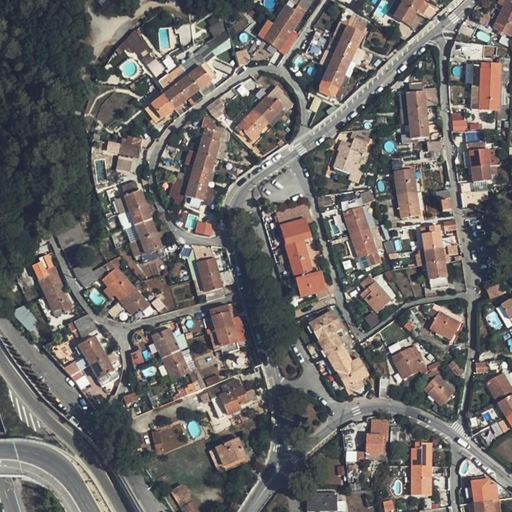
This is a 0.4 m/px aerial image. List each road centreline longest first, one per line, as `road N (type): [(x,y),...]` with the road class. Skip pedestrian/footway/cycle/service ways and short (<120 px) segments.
road 1 (residential): [(117,331),(75,290),(37,209),(56,121),(101,39)]
road 2 (residential): [(296,150),(338,298),(359,336),(412,303),(472,294)]
road 3 (residential): [(234,238),(186,237),(171,225),(152,163),(178,122),(239,76),(279,71)]
road 4 (residential): [(472,294),(435,30)]
road 5 (residential): [(313,381),(245,187)]
road 6 (motorway): [(121,511),(98,469),(0,361)]
road 7 (residential): [(435,30),(309,141)]
road 8 (residential): [(458,437),(472,294)]
road 9 (residential): [(9,322),(99,433)]
road 10 (residential): [(248,294),(117,331)]
road 11 (residential): [(338,417),(383,405),(458,437)]
